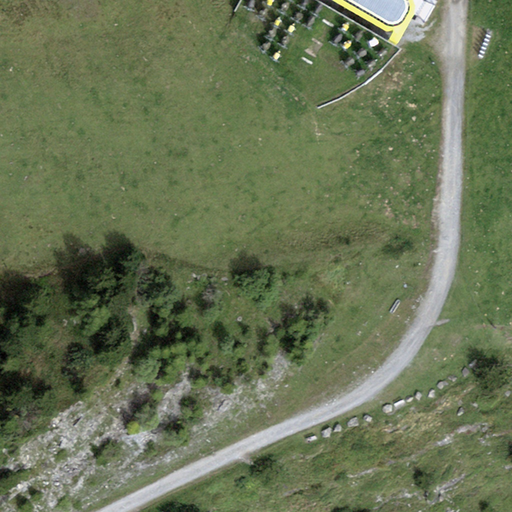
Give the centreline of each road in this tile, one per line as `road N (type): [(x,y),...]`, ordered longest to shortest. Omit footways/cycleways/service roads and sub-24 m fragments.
road 1 (track): [(129,511),(354,405),(403,372),(440,304)]
road 2 (track): [(452,0),(453,159),(440,304)]
